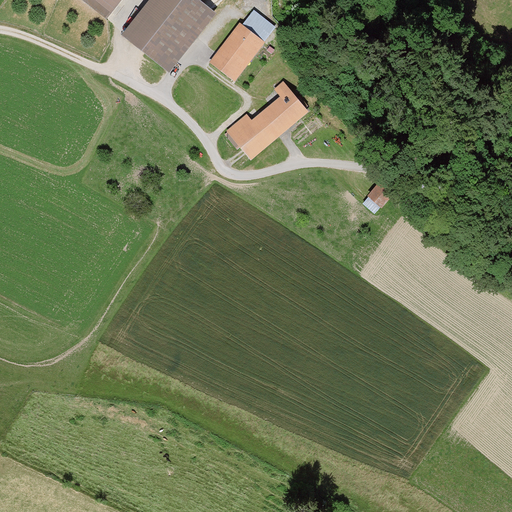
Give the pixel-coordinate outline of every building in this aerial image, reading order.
[(121,0),(79,0),(106,20),(121,0)] [(214,14),(196,0),(146,0),(119,35),(168,73),(214,14)] [(241,26),(237,23),(208,63),(235,83),(274,28),(251,12),(241,26)] [(306,112),(281,82),(272,89),(277,96),(249,120),(245,115),(225,132),(249,160),(306,112)] [(394,192),(379,180),(367,197),(382,208),(394,192)]
